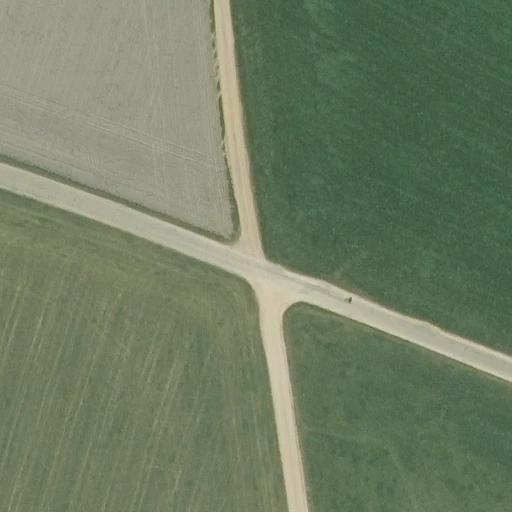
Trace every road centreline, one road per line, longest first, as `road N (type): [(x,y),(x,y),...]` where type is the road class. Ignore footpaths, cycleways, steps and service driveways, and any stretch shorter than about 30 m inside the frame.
road 1 (unclassified): [(511,369),(180,240),(0,182)]
road 2 (track): [(299,511),(256,270),(224,0)]
